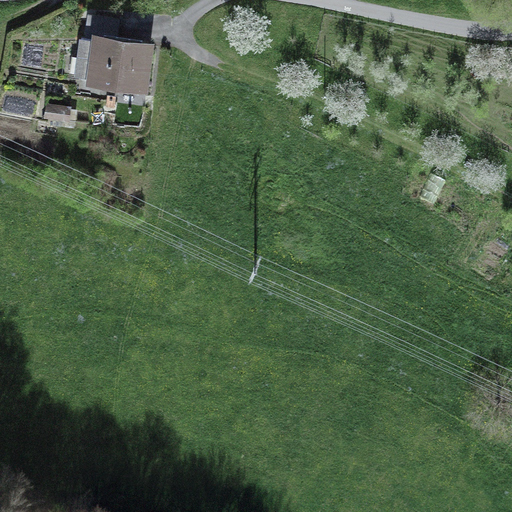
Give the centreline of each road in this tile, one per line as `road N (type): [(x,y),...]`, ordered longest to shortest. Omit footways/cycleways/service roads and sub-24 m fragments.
road 1 (track): [(210,0),(182,25),(185,45),(196,53),(430,155),(511,205)]
road 2 (unclassified): [(310,0),(511,30)]
